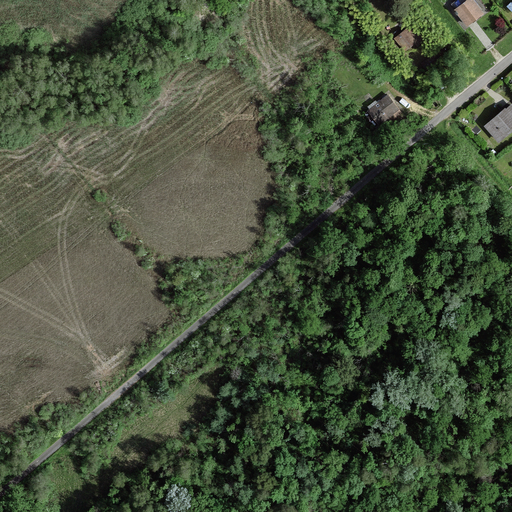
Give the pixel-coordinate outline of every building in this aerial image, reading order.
[(208,20),(215,14),(210,8),(209,9),(201,0),(195,0),(179,13),(192,28),(206,17),(208,20)] [(465,0),(453,10),(465,26),(483,12),(472,0),(465,0)] [(418,40),(408,27),(394,37),(404,50),(418,40)] [(401,113),(386,95),(364,113),(379,132),(401,113)] [(497,143),(511,129),(511,108),(508,103),(482,127),(497,143)]
